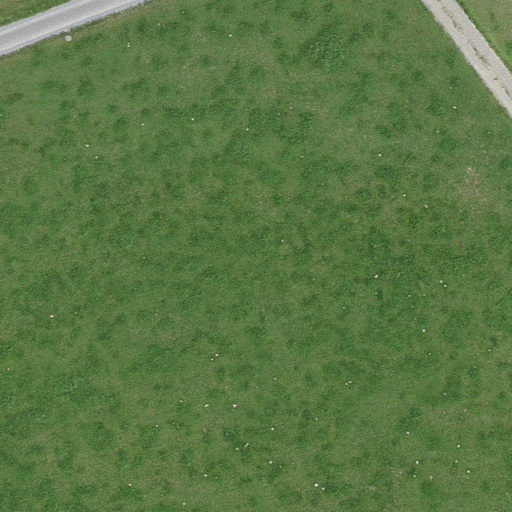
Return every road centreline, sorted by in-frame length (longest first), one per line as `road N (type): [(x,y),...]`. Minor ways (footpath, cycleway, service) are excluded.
road 1 (track): [(435,0),(511,100)]
road 2 (track): [(118,0),(0,43)]
